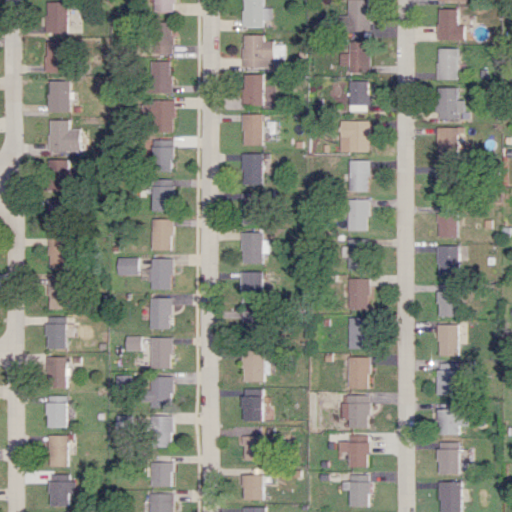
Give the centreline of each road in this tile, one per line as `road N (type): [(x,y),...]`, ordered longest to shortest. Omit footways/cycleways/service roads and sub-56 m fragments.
road 1 (residential): [(407,511),(407,0)]
road 2 (residential): [(207,511),(207,0)]
road 3 (residential): [(11,511),(11,0)]
